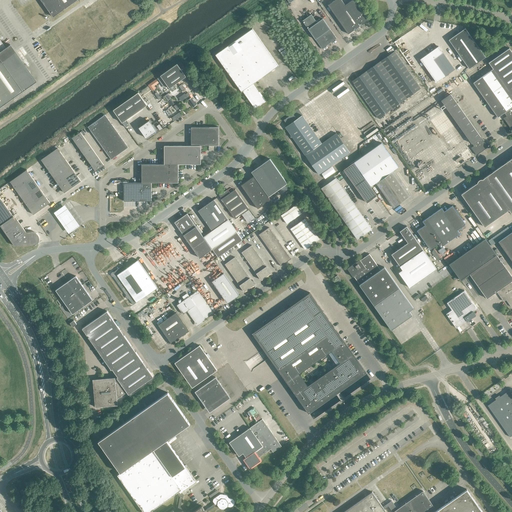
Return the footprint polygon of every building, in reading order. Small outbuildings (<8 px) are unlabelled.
[(77,0),(41,0),(53,17),(77,0)] [(362,24),(368,20),(353,0),(352,0),(345,5),(341,0),(335,0),(328,5),(348,34),(360,26),(359,25),(361,24),(362,24)] [(311,14),(302,21),(322,49),(337,38),(323,19),(317,23),(311,14)] [(485,57),(465,28),(449,40),(469,69),(485,57)] [(253,84),(278,66),(252,29),(215,55),(241,92),(243,91),(255,108),(259,105),(260,106),(266,101),(259,92),(253,84)] [(0,106),(21,92),(36,81),(32,75),(31,76),(29,72),(26,69),(27,69),(22,62),(19,59),(18,57),(17,55),(16,54),(15,53),(13,50),(13,49),(10,44),(5,48),(0,40),(0,106)] [(438,46),(420,59),(436,82),(454,69),(438,46)] [(511,52),(509,48),(488,63),(493,69),(473,83),(498,117),(504,113),(511,107),(511,52)] [(395,51),(381,61),(407,98),(421,88),(395,51)] [(407,98),(381,61),(367,71),(393,108),(407,98)] [(177,64),(160,76),(169,88),(186,77),(177,64)] [(393,108),(367,71),(352,81),(378,118),(393,108)] [(466,80),(462,74),(445,86),(450,92),(458,86),(466,80)] [(156,79),(148,85),(150,88),(159,83),(156,79)] [(462,92),(458,86),(450,92),(454,98),(462,92)] [(138,92),(113,110),(126,128),(128,126),(125,121),(147,105),(138,92)] [(466,98),(462,92),(454,98),(458,104),(466,98)] [(471,148),(476,155),(488,147),(450,94),(441,100),(472,144),(474,146),(471,148)] [(466,98),(458,104),(462,110),(471,104),(466,98)] [(475,110),(471,104),(462,110),(467,116),(475,110)] [(511,107),(504,113),(507,116),(503,118),(503,119),(504,118),(505,121),(506,121),(506,122),(508,125),(510,127),(509,127),(511,130),(511,107)] [(479,116),(475,110),(467,116),(471,122),(479,116)] [(293,114),(284,120),(287,126),(285,127),(305,155),(319,174),(350,152),(336,133),(322,144),(302,115),(296,120),(294,118),(295,117),(293,114)] [(128,147),(105,115),(88,127),(111,160),(128,147)] [(483,123),(479,116),(471,122),(475,128),(483,123)] [(149,121),(139,128),(146,138),(156,131),(149,121)] [(488,129),(483,123),(475,128),(479,134),(488,129)] [(219,127),(205,127),(191,127),(191,146),(200,146),(219,145),(219,127)] [(492,135),(488,129),(479,134),(484,140),(492,135)] [(104,165),(80,132),(72,138),(95,171),(104,165)] [(496,141),(492,135),(484,140),(488,147),(496,141)] [(381,143),(354,162),(371,186),(376,183),(393,208),(410,195),(393,171),(398,167),(381,143)] [(200,146),(191,146),(164,146),(164,164),(178,164),(201,164),(200,146)] [(81,181),(58,148),(41,160),(64,193),(81,181)] [(511,158),(510,159),(461,194),(484,227),(509,210),(511,214),(511,213),(511,158)] [(287,183),(270,159),(251,172),(254,176),(269,196),(287,183)] [(354,162),(344,170),(367,202),(377,195),(354,162)] [(178,182),(178,164),(164,164),(142,164),(142,183),(151,182),(178,182)] [(50,203),(27,170),(10,182),(33,215),(50,203)] [(269,196),(254,176),(241,185),(258,209),(270,200),(268,197),(269,196)] [(336,178),(321,188),(339,214),(357,239),(372,229),(336,178)] [(151,201),(151,182),(142,183),(124,183),(124,201),(151,201)] [(223,193),(219,196),(221,199),(235,219),(242,215),(248,223),(255,218),(249,210),(249,209),(235,189),(230,193),(227,190),(223,193)] [(16,221),(0,197),(0,223),(7,233),(6,234),(12,243),(18,239),(20,242),(15,246),(38,244),(38,243),(39,242),(39,240),(39,239),(39,238),(39,237),(39,235),(38,234),(37,233),(36,233),(35,232),(33,232),(32,232),(24,232),(16,221)] [(214,199),(198,211),(212,231),(203,237),(212,249),(218,257),(242,240),(214,199)] [(80,225),(65,204),(54,212),(69,233),(80,225)] [(295,205),(288,210),(281,215),(287,224),(301,213),(295,205)] [(425,225),(417,231),(430,249),(438,244),(441,247),(460,234),(457,230),(466,224),(452,206),(444,211),(442,208),(422,221),(425,225)] [(212,249),(187,213),(175,222),(199,258),(212,249)] [(305,218),(298,224),(290,229),(305,249),(319,239),(305,218)] [(437,269),(407,226),(400,231),(408,243),(392,254),(403,270),(399,272),(410,288),(437,269)] [(269,227),(264,231),(259,235),(281,266),(280,266),(281,266),(291,259),(269,227)] [(511,231),(498,241),(511,261),(511,231)] [(511,276),(496,255),(485,238),(449,264),(460,280),(469,274),(487,299),(497,292),(503,300),(508,297),(510,300),(507,302),(511,307),(511,306),(511,281),(511,280),(511,276)] [(252,245),(247,249),(241,252),(258,276),(261,280),(271,273),(268,269),(265,264),(263,262),(263,261),(260,257),(258,255),(259,255),(258,254),(258,255),(255,250),(254,248),(253,248),(252,245)] [(360,260),(360,259),(347,268),(353,277),(354,276),(360,284),(359,285),(365,292),(391,330),(412,315),(409,311),(412,309),(413,308),(384,267),(380,270),(369,254),(360,260)] [(235,257),(230,261),(225,264),(226,267),(227,267),(228,269),(231,274),(232,274),(233,276),(236,281),(238,283),(241,288),(244,292),(254,285),(251,281),(251,280),(235,257)] [(157,288),(138,260),(123,271),(120,267),(114,272),(113,272),(112,272),(111,273),(111,275),(111,276),(112,276),(112,277),(113,277),(126,295),(126,296),(126,297),(127,298),(128,298),(128,299),(129,299),(130,300),(129,300),(133,305),(157,288)] [(239,295),(224,273),(212,281),(213,282),(214,282),(228,302),(233,298),(233,299),(239,295)] [(76,276),(68,282),(56,290),(61,298),(64,302),(72,314),(93,300),(76,276)] [(214,313),(198,291),(177,305),(183,314),(187,311),(197,325),(214,313)] [(464,291),(447,303),(459,321),(464,317),(467,321),(471,319),(470,318),(472,317),(472,318),(476,315),(473,311),(477,308),(464,291)] [(364,371),(366,373),(309,292),(252,333),(269,358),(309,413),(307,411),(364,371)] [(129,394),(153,377),(147,368),(146,369),(142,363),(143,362),(136,352),(135,353),(130,346),(131,346),(124,336),(123,336),(119,330),(120,329),(107,311),(82,329),(111,370),(112,369),(118,377),(117,378),(118,379),(116,380),(115,380),(115,377),(93,379),(94,391),(95,391),(95,395),(94,395),(95,407),(118,405),(117,399),(127,392),(129,394)] [(189,331),(176,312),(158,325),(171,343),(189,331)] [(217,370),(200,345),(175,363),(192,388),(217,370)] [(202,393),(198,396),(207,408),(211,405),(214,409),(230,398),(216,377),(199,389),(202,393)] [(511,395),(508,391),(500,397),(499,395),(499,396),(500,398),(497,400),(496,398),(495,398),(496,399),(487,405),(510,437),(511,435),(511,395)] [(190,424),(168,393),(98,441),(121,473),(118,475),(143,511),(149,511),(177,493),(180,496),(178,507),(181,511),(179,511),(175,511),(174,509),(169,511),(184,511),(183,509),(183,510),(181,506),(183,496),(181,493),(197,482),(167,440),(190,424)] [(281,446),(262,419),(229,442),(239,456),(243,453),(246,457),(244,459),(246,462),(248,465),(250,468),(261,461),(259,458),(271,449),(273,452),(281,446)] [(482,511),(467,489),(434,511),(426,511),(434,507),(423,491),(397,509),(391,501),(383,507),(372,492),(343,511),(482,511)] [(202,505),(192,511),(206,511),(217,505),(220,509),(224,509),(228,506),(231,507),(234,505),(235,501),(233,498),(229,498),(227,495),(220,494),(213,499),(213,501),(215,503),(205,510),(202,505)]
